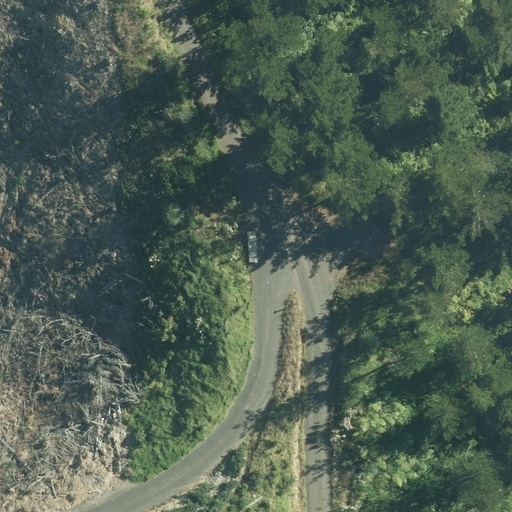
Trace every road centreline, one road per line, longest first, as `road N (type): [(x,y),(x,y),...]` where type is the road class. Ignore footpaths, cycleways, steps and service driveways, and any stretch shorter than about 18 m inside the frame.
road 1 (track): [(173,0),(264,230),(310,511)]
road 2 (track): [(113,511),(283,347)]
